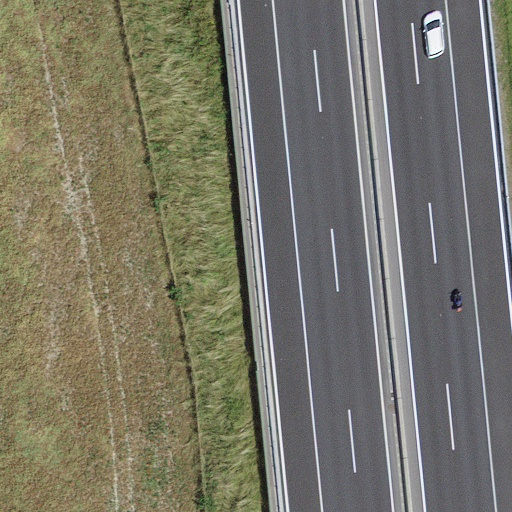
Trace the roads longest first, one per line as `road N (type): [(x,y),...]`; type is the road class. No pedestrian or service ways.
road 1 (motorway): [(309,0),(359,511)]
road 2 (motorway): [(460,511),(411,0)]
